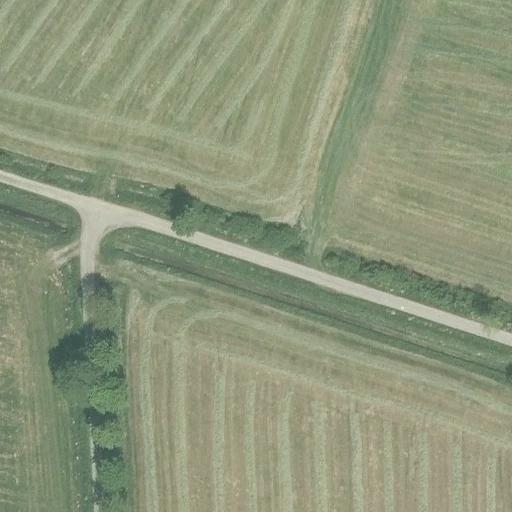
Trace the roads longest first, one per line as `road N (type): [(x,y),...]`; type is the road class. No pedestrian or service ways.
road 1 (unclassified): [(85,201),(511,338)]
road 2 (unclassified): [(85,201),(103,511)]
